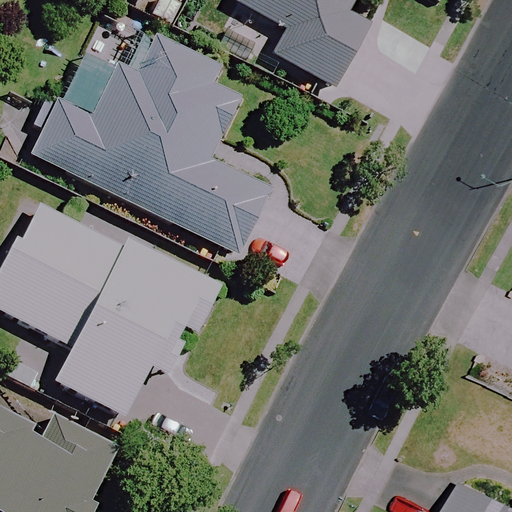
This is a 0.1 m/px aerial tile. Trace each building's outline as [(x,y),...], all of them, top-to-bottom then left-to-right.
[(229,0),(225,8),(276,37),(262,61),(325,96),(361,31),(339,19),(349,0),(229,0)] [(210,76),(148,46),(130,82),(108,71),(82,124),(41,104),(14,158),(229,263),(261,197),(200,167),(231,104),(203,90),(210,76)] [(111,254),(27,211),(0,262),(0,322),(63,355),(46,389),(115,424),(140,375),(162,386),(210,293),(117,244),(111,254)] [(32,444),(0,429),(0,511),(81,511),(108,456),(41,424),(32,444)] [(511,511),(511,476),(470,455),(442,511),(511,511)]
